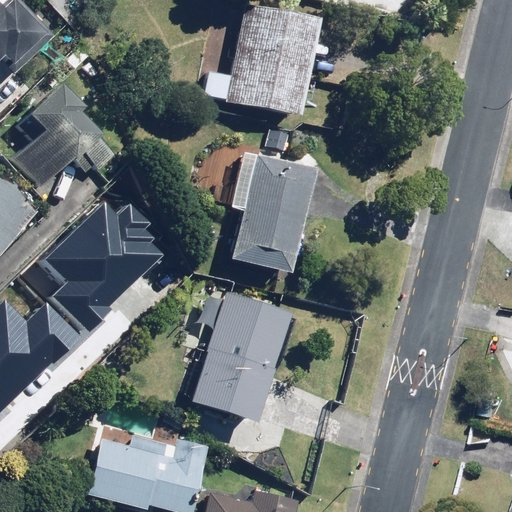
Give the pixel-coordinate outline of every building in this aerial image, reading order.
[(0,0),(0,73),(7,67),(11,71),(45,40),(18,10),(26,3),(23,0),(0,0)] [(23,0),(26,3),(32,10),(43,0),(47,0),(66,20),(78,9),(69,0),(23,0)] [(286,121),(305,23),(233,9),(220,75),(201,71),(195,103),(286,121)] [(85,59),(74,46),(46,69),(57,82),(85,59)] [(107,156),(69,117),(75,110),(53,87),(12,126),(27,141),(4,164),(33,194),(70,158),(86,175),(107,156)] [(301,174),(243,159),(233,156),(224,191),(200,185),(195,204),(229,213),(215,267),(273,282),(301,174)] [(0,244),(24,216),(0,194),(0,244)] [(102,265),(80,242),(32,288),(41,297),(0,335),(0,399),(13,387),(21,395),(68,350),(77,359),(121,316),(87,280),(102,265)] [(282,320),(219,297),(179,407),(242,430),(282,320)] [(76,423),(95,428),(74,500),(116,511),(188,511),(190,507),(180,504),(196,447),(177,442),(181,426),(159,420),(153,442),(105,429),(111,409),(82,401),(76,423)]
